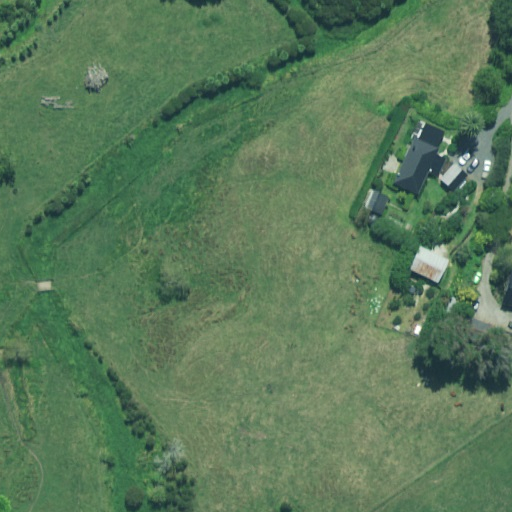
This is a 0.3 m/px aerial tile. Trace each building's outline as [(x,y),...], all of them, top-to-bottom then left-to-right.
[(437,148),(412,138),(393,184),(419,195),(429,172),(438,176),(445,159),(435,155),(437,148)] [(388,198),(371,191),(363,209),(380,216),(388,198)] [(448,261),(419,247),(408,269),(437,283),(448,261)] [(457,301),(450,297),(444,311),(451,314),(457,301)] [(493,327),(467,317),(463,327),(490,337),(493,327)]
